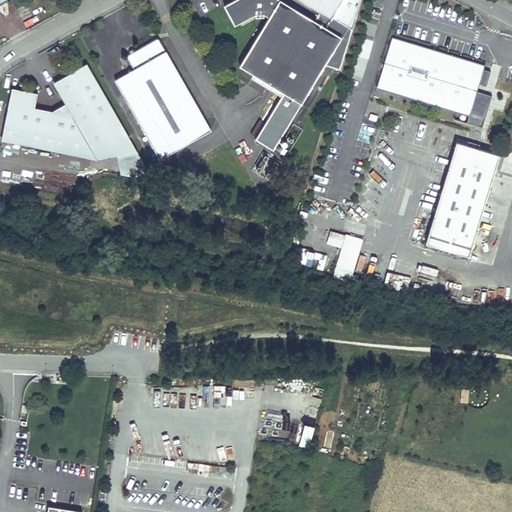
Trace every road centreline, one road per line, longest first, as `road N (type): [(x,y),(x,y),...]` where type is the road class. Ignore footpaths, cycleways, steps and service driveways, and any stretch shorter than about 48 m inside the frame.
road 1 (unknown): [(328,207),(389,0)]
road 2 (track): [(313,511),(343,401),(344,342)]
road 3 (unclassified): [(127,361),(0,356)]
